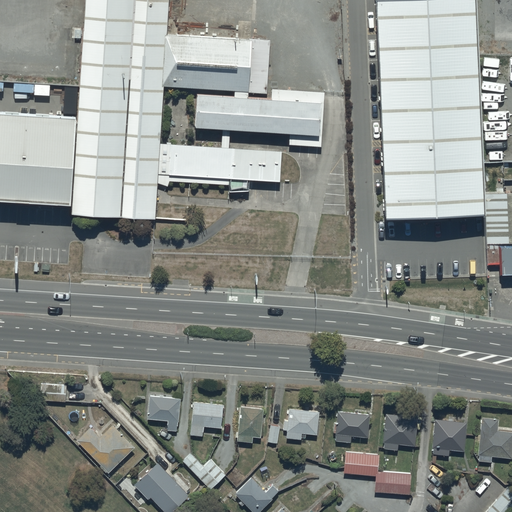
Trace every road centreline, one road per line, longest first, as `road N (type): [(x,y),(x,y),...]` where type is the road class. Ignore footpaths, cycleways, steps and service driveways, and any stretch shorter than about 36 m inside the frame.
road 1 (primary): [(0,300),(350,323),(511,346)]
road 2 (primary): [(511,384),(317,360),(0,339)]
